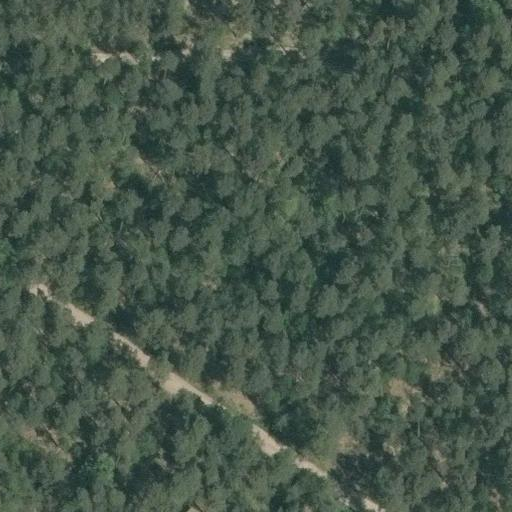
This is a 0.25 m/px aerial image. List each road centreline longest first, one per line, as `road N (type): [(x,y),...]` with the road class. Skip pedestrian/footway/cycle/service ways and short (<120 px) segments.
road 1 (track): [(482,0),(354,42),(270,58),(0,61)]
road 2 (track): [(0,282),(346,511)]
